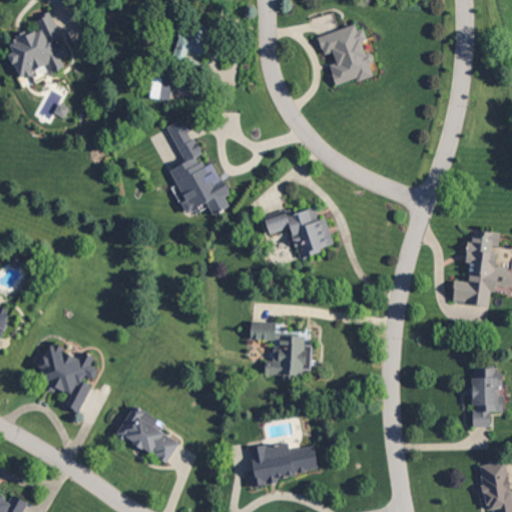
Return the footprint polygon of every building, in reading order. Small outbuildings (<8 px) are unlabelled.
[(64,38),(51,12),(33,21),(36,27),(9,41),(13,50),(8,53),(21,78),(49,64),(53,72),(65,66),(61,57),(69,53),(62,39),(64,38)] [(200,41),(205,27),(185,20),(173,60),(199,68),(207,43),(200,41)] [(336,84),(357,77),(358,81),(374,75),(370,63),(376,61),(372,52),(367,54),(363,42),(368,40),(364,28),(358,30),(356,24),(318,36),(324,55),(333,52),(337,62),(330,65),(336,84)] [(171,99),(172,78),(153,77),(151,98),(171,99)] [(65,117),(69,106),(59,103),(56,114),(65,117)] [(185,213),(207,203),(213,214),(230,206),(225,196),(229,194),(214,162),(204,166),(199,156),(202,154),(185,117),(168,125),(185,162),(170,169),(177,185),(173,187),(185,213)] [(335,246),(326,217),(319,219),(315,205),(265,220),(270,233),(290,227),(299,256),(335,246)] [(452,301),(491,306),(493,285),(511,287),(511,279),(511,269),(496,267),(498,253),(492,252),(492,245),(499,246),(501,232),(472,229),(466,281),(455,280),(452,301)] [(0,336),(2,337),(10,309),(0,306),(0,336)] [(274,339),(273,362),(265,362),(264,373),(283,374),(283,378),(304,379),(304,370),(312,371),(313,344),(305,343),(306,332),(276,331),(276,322),(251,321),(251,338),(274,339)] [(79,412),(96,385),(91,382),(100,369),(91,363),(95,357),(84,350),(79,358),(52,342),(39,364),(45,367),(38,380),(56,391),(58,387),(69,393),(63,402),(79,412)] [(504,411),(504,369),(473,369),(473,426),(491,426),(491,411),(504,411)] [(180,441),(157,428),(162,420),(134,404),(117,434),(168,463),(180,441)] [(315,445),(290,449),(288,441),(250,447),(255,474),(249,474),(251,483),(319,472),(315,445)] [(480,464),(487,510),(495,509),(495,511),(511,511),(511,488),(510,489),(506,461),(480,464)] [(23,511),(28,501),(11,493),(9,497),(0,491),(0,511),(23,511)]
